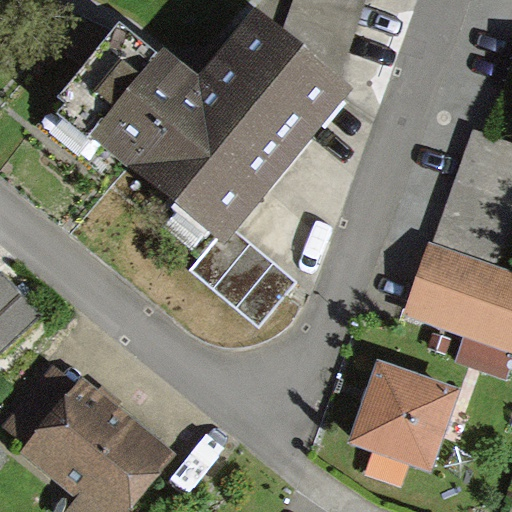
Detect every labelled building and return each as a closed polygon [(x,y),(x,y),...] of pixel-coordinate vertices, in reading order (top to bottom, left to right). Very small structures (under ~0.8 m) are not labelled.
[(141,37),(75,114),(213,231),(217,227),(340,81),(244,1),(184,73),(141,37)] [(511,151),(467,137),(407,311),(506,344),(511,326),(511,280),(487,272),(511,200),(511,151)] [(180,270),(247,326),(284,283),(217,227),(213,231),(180,270)] [(0,278),(0,349),(35,316),(0,278)] [(375,364),(351,438),(420,461),(444,387),(375,364)] [(115,511),(159,455),(48,370),(0,432),(0,433),(77,493),(62,511),(115,511)]
